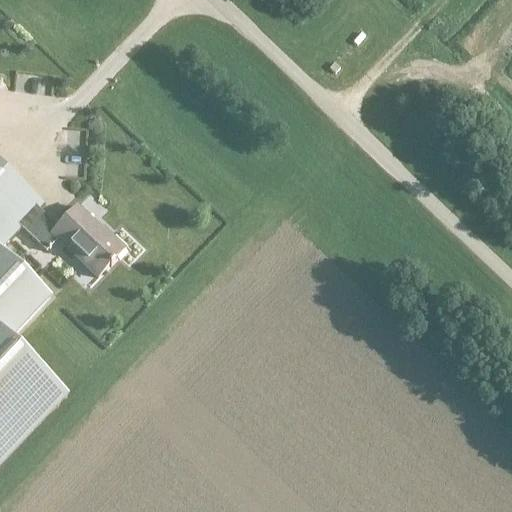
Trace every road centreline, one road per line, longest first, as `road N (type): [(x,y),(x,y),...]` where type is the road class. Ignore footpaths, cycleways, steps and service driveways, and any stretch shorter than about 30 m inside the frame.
road 1 (tertiary): [(511,285),(214,0)]
road 2 (track): [(449,0),(333,115)]
